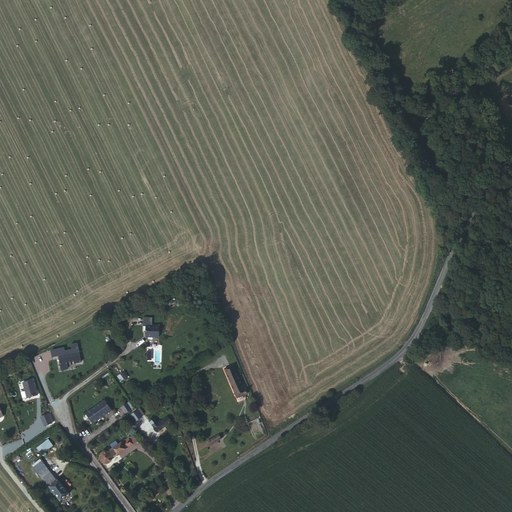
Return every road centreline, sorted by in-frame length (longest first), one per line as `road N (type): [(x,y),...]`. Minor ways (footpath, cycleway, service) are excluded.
road 1 (tertiary): [(511,166),(467,215),(413,338),(392,360),(175,511)]
road 2 (unknown): [(127,511),(59,402),(127,352)]
